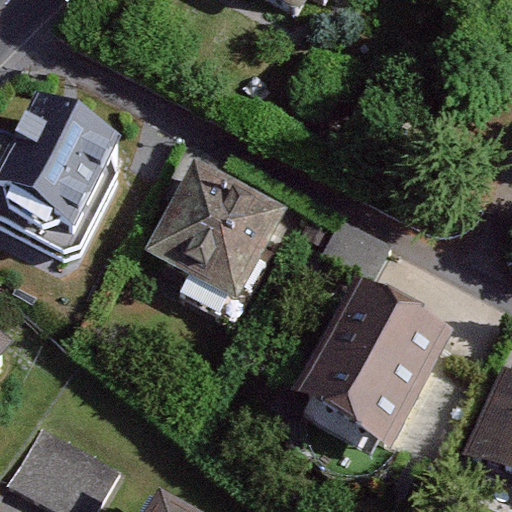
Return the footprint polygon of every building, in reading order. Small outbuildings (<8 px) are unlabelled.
[(309,0),(286,0),(305,9),(309,0)] [(120,164),(37,123),(0,195),(0,218),(74,256),(120,164)] [(297,237),(202,193),(158,285),(253,329),(297,237)] [(397,267),(344,243),(329,276),(381,300),(397,267)] [(457,367),(361,316),(296,437),(393,488),(457,367)] [(511,394),(510,394),(468,485),(511,504),(511,394)] [(178,511),(162,503),(156,511),(178,511)]
